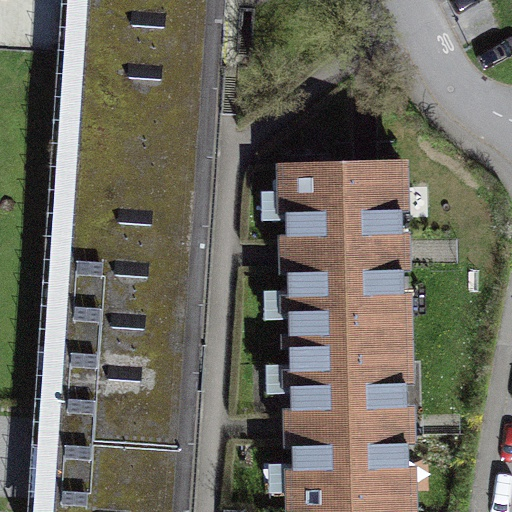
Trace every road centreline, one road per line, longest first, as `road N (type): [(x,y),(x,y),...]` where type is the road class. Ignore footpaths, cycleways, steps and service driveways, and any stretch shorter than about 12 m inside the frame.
road 1 (residential): [(412,26),(263,130),(233,174),(207,511)]
road 2 (residential): [(511,133),(463,98),(412,26)]
